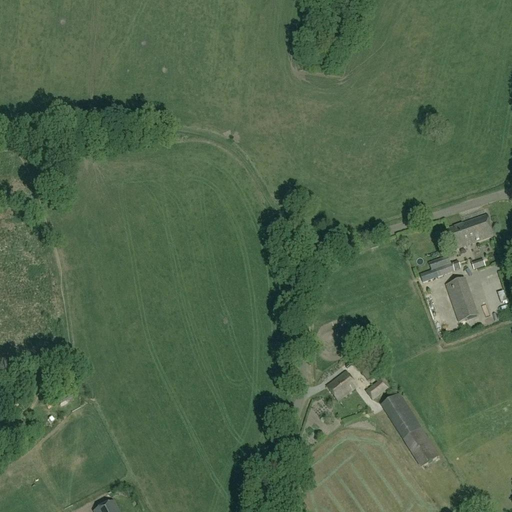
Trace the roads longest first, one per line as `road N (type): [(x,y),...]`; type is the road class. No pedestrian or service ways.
road 1 (unclassified): [(278,462),(300,401),(300,308),(321,261),(511,194)]
road 2 (track): [(284,227),(240,156),(219,140),(31,128),(16,161)]
road 3 (track): [(0,428),(55,405),(72,378),(49,233),(16,161)]
